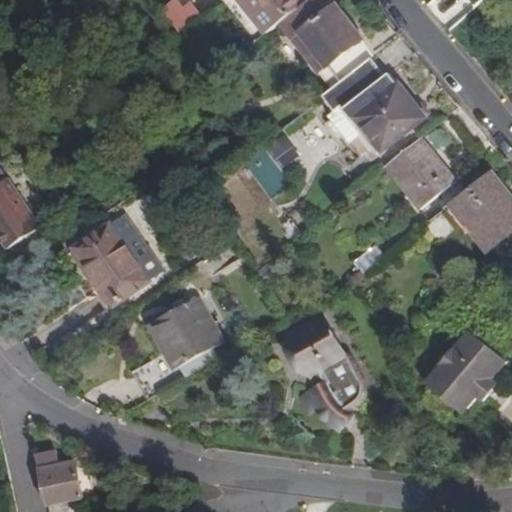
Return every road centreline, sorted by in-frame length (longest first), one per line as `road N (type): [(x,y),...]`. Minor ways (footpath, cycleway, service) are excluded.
road 1 (residential): [(245,481),(501,506)]
road 2 (residential): [(11,381),(69,419),(245,481)]
road 3 (residential): [(511,143),(389,0)]
road 4 (residential): [(11,381),(5,402),(27,511)]
